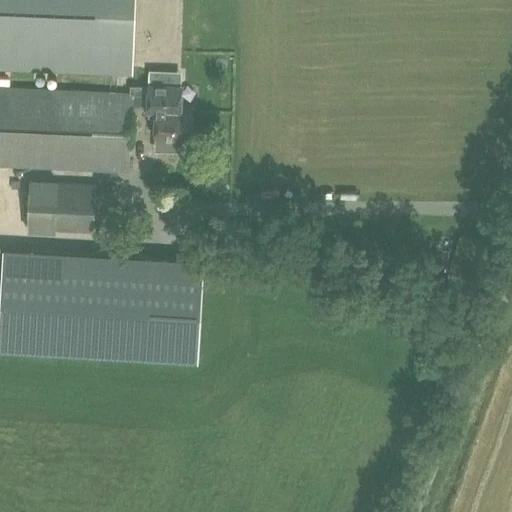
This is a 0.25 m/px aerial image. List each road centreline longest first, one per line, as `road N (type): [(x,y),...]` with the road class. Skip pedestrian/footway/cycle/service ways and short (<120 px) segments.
road 1 (unknown): [(511,208),(149,204),(105,224),(0,227)]
road 2 (unclassified): [(399,511),(511,237)]
